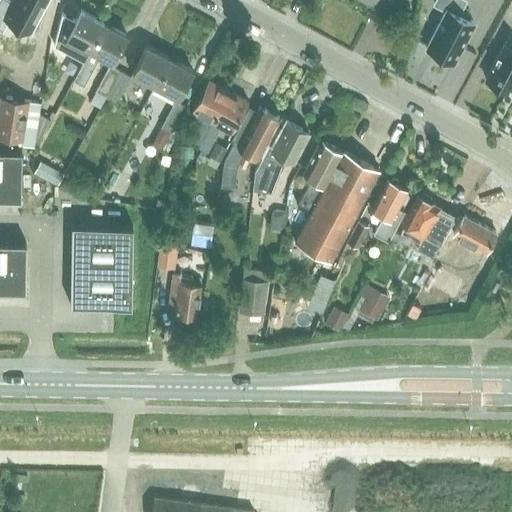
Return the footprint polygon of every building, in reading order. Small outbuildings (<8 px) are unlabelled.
[(446,9),(426,46),(453,60),(473,21),(458,13),(464,0),(435,0),(434,2),(446,9)] [(478,0),(472,12),(489,21),(500,0),(478,0)] [(89,48),(104,21),(81,8),(66,36),(89,48)] [(89,48),(73,78),(84,84),(100,54),(112,61),(127,33),(104,21),(89,48)] [(61,70),(67,41),(55,39),(49,67),(61,70)] [(509,86),(511,87),(511,46),(503,42),(485,77),(508,89),(509,86)] [(155,84),(170,57),(147,44),(132,72),(155,84)] [(192,69),(170,57),(155,84),(177,96),(181,90),(187,79),(192,69)] [(109,64),(90,99),(100,105),(105,96),(119,70),(109,64)] [(131,76),(119,70),(105,96),(117,102),(131,76)] [(190,142),(200,147),(200,141),(228,88),(209,78),(192,109),(207,117),(205,121),(201,119),(190,142)] [(187,79),(181,90),(189,95),(195,84),(187,79)] [(200,141),(200,147),(205,150),(217,128),(214,126),(216,122),(231,130),(248,99),(228,88),(200,141)] [(34,145),(41,100),(1,94),(0,97),(0,135),(18,137),(17,142),(34,145)] [(179,118),(186,105),(176,99),(162,125),(172,130),(179,118)] [(257,158),(280,116),(260,105),(257,111),(250,106),(232,137),(235,139),(224,159),(221,185),(234,186),(235,168),(245,151),(257,158)] [(40,112),(36,135),(38,136),(49,117),(40,112)] [(179,118),(172,130),(178,134),(185,121),(179,118)] [(272,191),(279,172),(287,157),(293,161),(309,132),(287,120),(271,149),(267,147),(259,162),(255,170),(253,188),(272,191)] [(162,125),(151,143),(162,149),(172,130),(162,125)] [(331,260),(379,169),(320,138),(302,172),(312,177),(300,200),(308,204),(312,206),(294,240),(331,260)] [(217,142),(210,155),(219,161),(226,148),(217,142)] [(21,150),(0,149),(0,198),(20,199),(21,150)] [(162,155),(160,164),(169,166),(171,157),(162,155)] [(36,170),(34,172),(55,184),(62,172),(57,169),(41,160),(36,170)] [(398,179),(394,177),(390,178),(387,176),(370,207),(383,214),(373,232),(388,239),(404,209),(398,205),(407,187),(400,183),(398,179)] [(438,242),(453,214),(440,207),(439,206),(430,201),(429,196),(423,193),(418,195),(416,193),(401,222),(416,230),(413,235),(421,239),(416,248),(430,255),(437,242),(438,242)] [(269,229),(283,231),(286,210),(276,208),(271,212),(269,229)] [(484,251),(495,231),(463,214),(452,234),(453,234),(448,244),(479,260),(484,251)] [(368,224),(358,219),(347,240),(357,245),(368,224)] [(70,303),(114,304),(131,304),(132,224),(71,223),(70,303)] [(0,241),(0,290),(25,291),(26,242),(0,241)] [(161,243),(158,265),(174,267),(177,246),(161,243)] [(434,290),(447,265),(435,259),(422,283),(434,290)] [(190,282),(191,276),(173,273),(171,293),(178,294),(175,314),(196,317),(201,283),(190,282)] [(269,282),(243,279),(241,306),(266,309),(269,282)] [(368,292),(360,307),(377,316),(385,301),(368,292)] [(277,301),(269,317),(283,325),(291,308),(277,301)] [(335,304),(326,321),(340,328),(349,312),(335,304)] [(252,511),(253,510),(153,496),(151,511),(252,511)]
